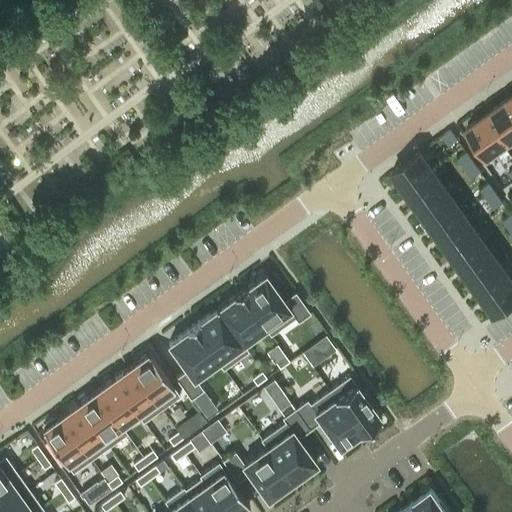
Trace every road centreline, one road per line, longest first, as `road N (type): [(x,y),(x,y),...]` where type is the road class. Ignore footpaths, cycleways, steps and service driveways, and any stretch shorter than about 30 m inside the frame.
road 1 (residential): [(331,185),(0,421)]
road 2 (residential): [(468,374),(331,185)]
road 3 (residential): [(511,54),(331,185)]
road 4 (residential): [(478,387),(358,474),(329,511)]
